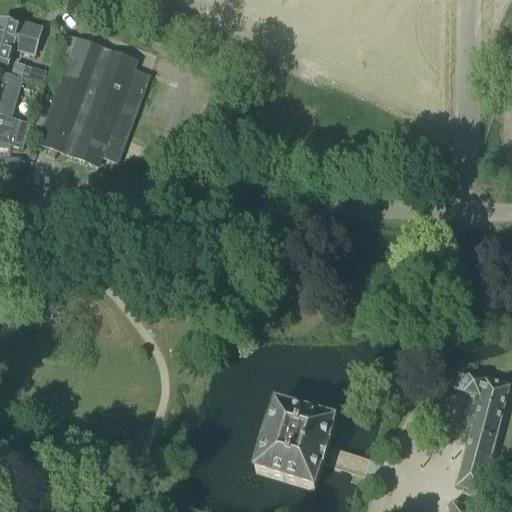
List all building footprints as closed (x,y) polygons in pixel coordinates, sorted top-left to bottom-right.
[(40,30),(17,24),(16,28),(0,23),(0,65),(7,67),(11,51),(33,57),(40,30)] [(137,71),(141,60),(74,40),(40,149),(102,168),(104,160),(123,166),(150,76),(137,71)] [(24,68),(14,65),(10,78),(20,81),(21,81),(42,87),(45,74),(24,68)] [(0,90),(0,119),(9,123),(10,121),(21,81),(20,81),(10,78),(4,77),(0,90)] [(29,126),(10,121),(9,123),(0,119),(0,149),(7,149),(7,147),(22,152),(29,126)] [(27,166),(18,165),(17,177),(26,178),(27,166)] [(467,379),(457,376),(453,392),(462,396),(467,379)] [(508,389),(467,379),(462,396),(480,400),(456,491),(480,497),(508,389)] [(320,469),(320,470),(324,457),(327,447),(326,447),(334,423),(274,405),(267,428),(260,450),(254,473),(313,491),(320,469)]
